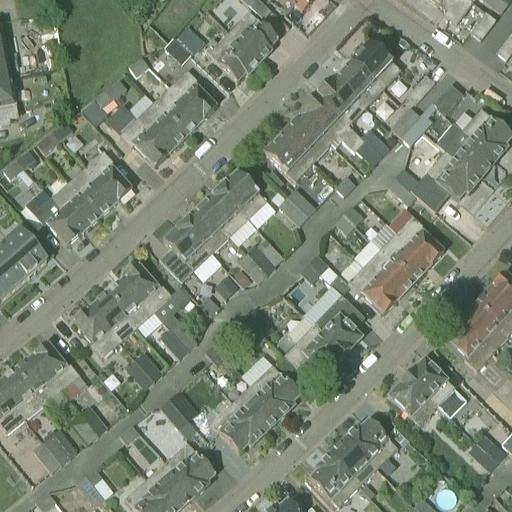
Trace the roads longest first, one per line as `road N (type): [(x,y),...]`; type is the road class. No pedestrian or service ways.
road 1 (residential): [(0,347),(129,236),(363,0)]
road 2 (residential): [(511,234),(219,511)]
road 3 (residential): [(371,0),(511,99)]
